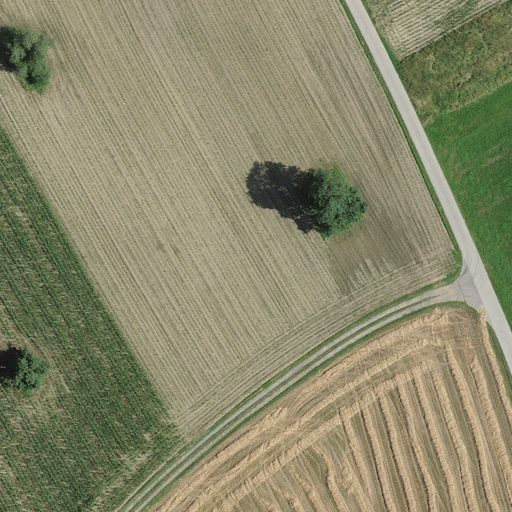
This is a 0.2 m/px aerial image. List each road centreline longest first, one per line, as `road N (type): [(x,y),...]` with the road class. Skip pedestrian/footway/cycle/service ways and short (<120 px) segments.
road 1 (track): [(481,284),(353,331),(126,511)]
road 2 (residential): [(347,0),(481,284),(511,377)]
